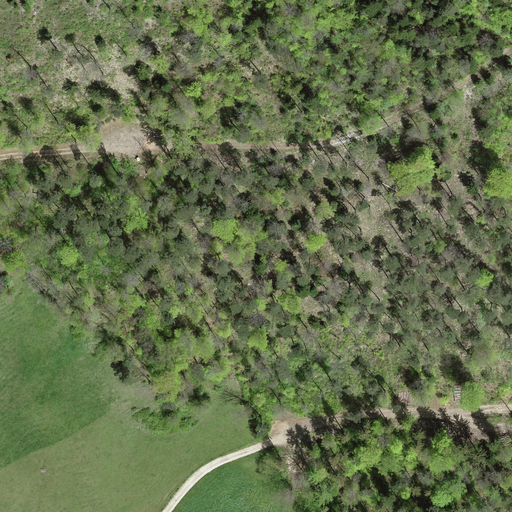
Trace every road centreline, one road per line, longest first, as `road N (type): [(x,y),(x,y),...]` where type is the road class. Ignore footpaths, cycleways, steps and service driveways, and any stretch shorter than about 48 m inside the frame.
road 1 (track): [(0,157),(136,144),(351,139),(511,55)]
road 2 (track): [(166,511),(215,463),(345,413),(415,412)]
